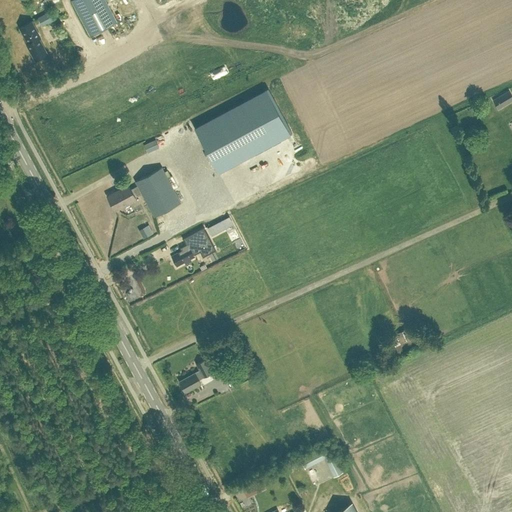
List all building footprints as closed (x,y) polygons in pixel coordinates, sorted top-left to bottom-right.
[(117,21),(105,0),(71,0),(89,35),(117,21)] [(50,10),(38,16),(43,25),(55,19),(50,10)] [(20,27),(28,42),(27,43),(36,59),(47,52),(39,37),(40,36),(32,20),(20,27)] [(194,127),(218,172),(290,133),(266,88),(194,127)] [(508,90),(491,99),(494,104),(497,108),(511,99),(511,96),(510,94),(508,90)] [(107,196),(115,209),(136,198),(135,196),(141,193),(153,216),(180,202),(162,167),(135,181),(137,185),(130,187),(128,185),(107,196)] [(229,216),(208,227),(212,234),(233,223),(229,216)] [(150,226),(140,231),(144,238),(153,233),(150,226)] [(177,266),(195,257),(193,253),(200,250),(204,255),(215,250),(203,228),(184,238),(187,244),(181,247),(182,250),(171,256),(177,266)] [(412,337),(407,328),(397,333),(401,342),(412,337)] [(203,376),(213,372),(206,359),(197,364),(200,370),(180,380),(186,391),(201,383),(198,378),(203,376)] [(325,458),(334,476),(343,471),(330,444),(300,458),(305,468),(325,458)] [(260,476),(251,480),(256,491),(265,487),(260,476)] [(357,511),(352,501),(331,511),(357,511)]
